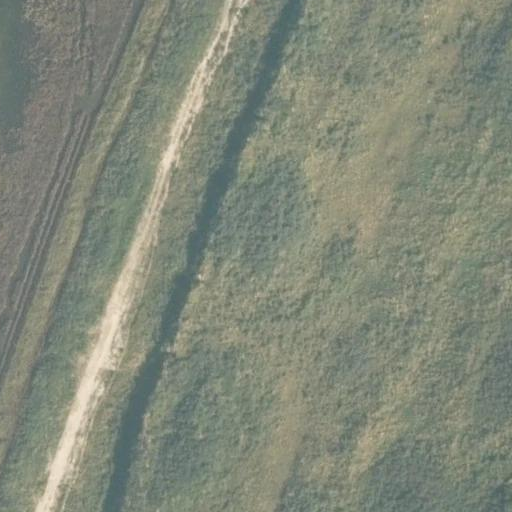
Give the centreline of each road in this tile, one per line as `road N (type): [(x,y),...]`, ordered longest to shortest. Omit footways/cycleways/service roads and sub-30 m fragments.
road 1 (track): [(36,511),(132,240),(231,0)]
road 2 (track): [(0,375),(45,233),(139,0)]
